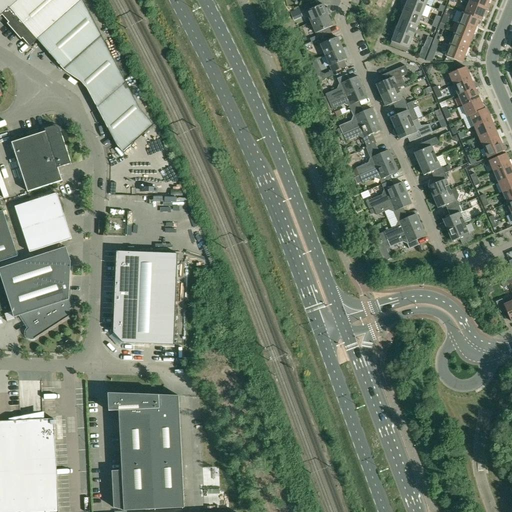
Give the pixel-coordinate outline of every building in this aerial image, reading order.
[(82,0),(0,0),(0,17),(2,15),(30,46),(37,40),(66,72),(84,84),(116,144),(123,152),(153,125),(143,114),(82,0)] [(304,5),(306,11),(306,12),(311,22),(328,15),(323,4),(318,6),(315,0),(304,5)] [(411,0),(408,0),(404,9),(421,16),(426,6),(411,0)] [(470,0),(469,3),(486,10),(489,0),(470,0)] [(462,13),(482,21),(486,10),(469,3),(465,14),(462,13)] [(404,9),(400,20),(417,27),(421,16),(404,9)] [(462,13),(458,24),(475,31),(479,20),(481,21),(482,21),(462,13)] [(333,26),(328,15),(311,22),(316,33),(318,39),(330,34),(327,28),(333,26)] [(400,20),(396,30),(413,37),(417,27),(400,20)] [(458,24),(454,34),(471,41),(475,31),(458,24)] [(390,46),(407,53),(413,37),(396,30),(390,46)] [(320,45),(325,56),(342,48),(337,37),(332,40),(330,34),(318,39),(321,44),(320,45)] [(454,34),(450,45),(467,52),(471,41),(454,34)] [(445,56),(462,63),(467,52),(450,45),(445,56)] [(344,67),(341,61),(347,59),(342,48),(325,56),(330,66),(332,72),(344,67)] [(381,76),(384,81),(376,85),(381,96),(398,88),(405,85),(402,77),(410,74),(406,65),(381,76)] [(449,74),(454,85),(471,78),(466,67),(449,74)] [(316,75),(319,82),(327,79),(325,74),(321,73),(316,75)] [(339,84),(337,89),(325,94),(329,102),(363,87),(358,76),(346,82),(343,76),(337,79),(339,84)] [(454,85),(458,96),(475,89),(471,78),(454,85)] [(332,109),(344,104),(349,106),(351,111),(357,108),(355,103),(367,98),(363,87),(329,102),(332,109)] [(424,90),(427,96),(433,93),(430,87),(424,90)] [(386,106),(393,103),(395,109),(407,104),(404,97),(402,98),(398,88),(381,96),(386,106)] [(458,96),(463,106),(480,99),(475,89),(458,96)] [(465,112),(467,117),(484,110),(480,99),(463,106),(465,112)] [(398,114),(397,114),(391,117),(395,128),(417,119),(413,109),(414,108),(412,102),(407,104),(395,109),(398,114)] [(351,111),(353,116),(351,121),(339,126),(340,128),(336,130),(339,135),(376,119),(372,109),(360,114),(357,108),(351,111)] [(470,116),(474,127),(491,119),(487,112),(486,112),(484,110),(467,117),(470,116)] [(363,138),(365,143),(375,139),(372,134),(381,130),(376,119),(339,135),(342,141),(345,140),(346,141),(358,136),(363,138)] [(400,139),(407,136),(409,142),(432,132),(428,125),(420,126),(417,119),(395,128),(400,139)] [(474,127),(479,137),(495,130),(491,119),(474,127)] [(61,132),(60,130),(59,128),(55,127),(54,127),(53,127),(52,127),(45,129),(45,132),(12,143),(28,192),(62,181),(58,168),(71,164),(61,132)] [(479,137),(483,147),(500,140),(495,130),(479,137)] [(376,138),(381,147),(389,143),(384,134),(376,138)] [(419,144),(422,150),(415,153),(419,164),(436,157),(431,147),(438,144),(436,138),(419,144)] [(488,158),(505,151),(500,140),(483,147),(488,158)] [(478,148),(471,151),(474,157),(480,154),(478,148)] [(356,168),(359,176),(393,161),(388,150),(380,154),(377,149),(368,153),(370,158),(368,163),(356,168)] [(467,155),(471,165),(477,163),(474,157),(473,157),(471,153),(467,155)] [(506,154),(489,161),(494,172),(510,165),(506,154)] [(424,175),(431,172),(433,178),(445,173),(445,172),(443,168),(442,166),(446,165),(442,155),(436,158),(436,157),(419,164),(424,175)] [(391,181),(389,176),(398,172),(393,161),(359,176),(362,182),(363,183),(375,178),(379,180),(382,185),(391,181)] [(494,172),(498,182),(511,176),(511,168),(510,165),(494,172)] [(353,170),(351,171),(355,178),(359,176),(356,168),(353,170)] [(470,176),(473,181),(477,179),(475,174),(473,168),(469,170),(471,175),(470,176)] [(450,189),(446,180),(448,179),(445,173),(433,178),(436,183),(429,186),(434,197),(455,188),(455,187),(450,189)] [(355,178),(354,178),(357,184),(358,184),(359,183),(362,182),(359,176),(355,178)] [(511,176),(498,182),(503,193),(511,188),(511,176)] [(370,200),(370,201),(366,203),(369,210),(373,208),(407,193),(402,182),(394,186),(391,181),(382,185),(384,190),(384,191),(382,195),(370,200)] [(438,208),(445,205),(448,211),(459,206),(457,199),(458,195),(455,188),(434,197),(438,208)] [(511,188),(503,193),(507,203),(511,201),(511,188)] [(360,194),(363,199),(370,196),(368,190),(360,194)] [(29,252),(61,242),(71,239),(56,193),(14,207),(29,252)] [(388,210),(393,212),(395,217),(405,213),(403,208),(412,204),(407,193),(373,208),(377,215),(388,210)] [(443,219),(448,230),(464,223),(460,213),(462,212),(459,206),(448,211),(450,216),(443,219)] [(2,211),(0,211),(0,261),(17,256),(2,211)] [(395,217),(398,223),(397,223),(396,227),(383,232),(387,240),(421,225),(416,214),(408,218),(405,213),(395,217)] [(471,232),(469,233),(464,223),(448,230),(453,241),(460,238),(462,244),(474,239),(471,232)] [(419,245),(417,240),(426,236),(421,225),(387,240),(381,243),(384,250),(402,242),(407,244),(409,249),(419,245)] [(68,316),(68,304),(70,262),(66,247),(0,268),(0,274),(5,290),(12,311),(14,317),(20,315),(29,328),(28,329),(27,330),(26,331),(26,332),(26,333),(25,334),(26,335),(26,336),(27,337),(27,338),(28,338),(29,339),(30,339),(31,339),(32,339),(33,339),(34,339),(70,316),(70,315),(68,316)] [(178,254),(117,251),(113,333),(123,343),(174,345),(178,254)] [(5,290),(0,291),(0,314),(12,311),(5,290)] [(112,471),(114,507),(124,510),(184,507),(178,395),(109,393),(110,411),(119,410),(122,470),(112,471)] [(58,511),(53,419),(40,419),(34,420),(29,420),(23,420),(0,421),(0,511),(58,511)]
